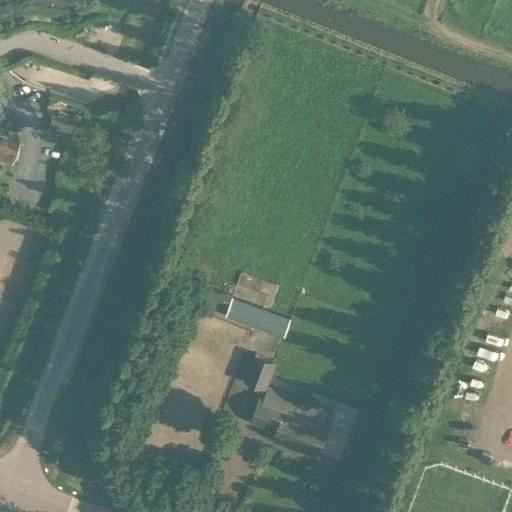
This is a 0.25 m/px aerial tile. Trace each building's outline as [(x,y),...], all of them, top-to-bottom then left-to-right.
[(0,155),(10,159),(18,137),(0,129),(0,155)] [(243,274),(271,284),(275,272),(246,263),(243,274)] [(221,293),(198,285),(190,308),(213,316),(217,302),(229,306),(227,315),(238,319),(244,301),(221,293)] [(289,317),(278,313),(272,331),(283,335),(289,317)] [(275,362),(254,354),(244,380),(265,388),(275,362)] [(328,423),(260,397),(253,416),(278,426),(275,434),(288,439),(288,440),(317,451),(328,423)]
